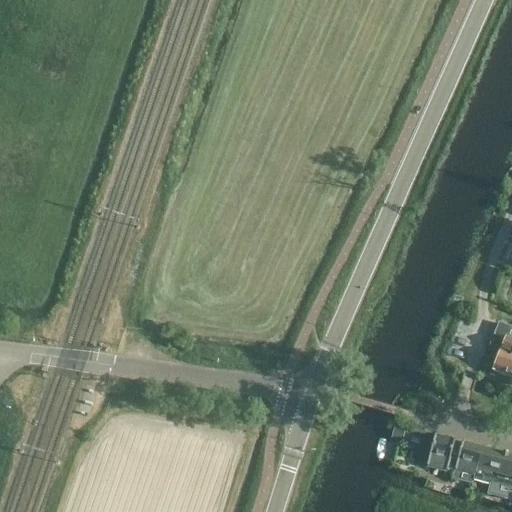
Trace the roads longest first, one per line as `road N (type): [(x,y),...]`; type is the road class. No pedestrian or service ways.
road 1 (tertiary): [(310,393),(483,0)]
road 2 (unclassified): [(310,393),(4,349)]
road 3 (tertiary): [(273,511),(310,393)]
